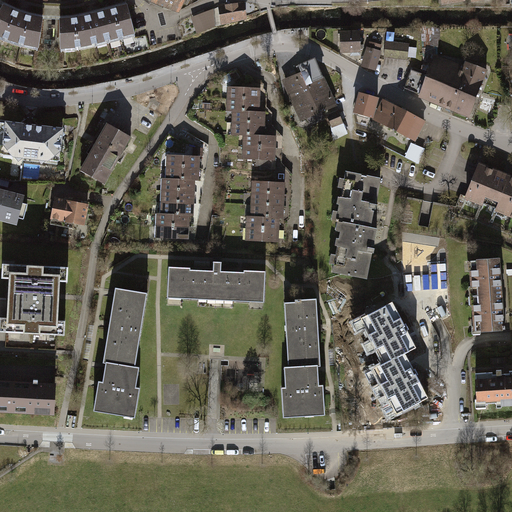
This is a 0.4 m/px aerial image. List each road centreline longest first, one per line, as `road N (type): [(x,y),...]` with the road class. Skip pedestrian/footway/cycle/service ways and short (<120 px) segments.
road 1 (residential): [(59,438),(338,446),(511,432)]
road 2 (residential): [(187,73),(187,89),(96,242),(59,438)]
road 3 (residential): [(187,73),(293,46),(440,120),(511,141)]
road 4 (residential): [(0,92),(19,100),(82,98),(187,73)]
